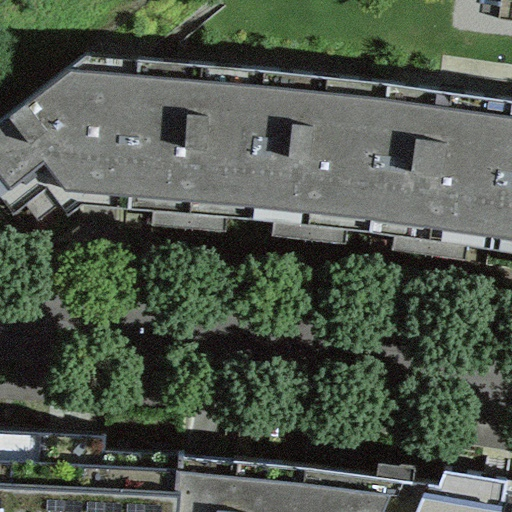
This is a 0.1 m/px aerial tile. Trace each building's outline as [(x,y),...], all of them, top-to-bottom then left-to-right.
[(0,116),(0,192),(4,198),(13,209),(49,181),(52,178),(54,175),(55,171),(55,169),(81,171),(79,199),(127,203),(138,54),(86,50),(0,116)] [(511,97),(389,78),(138,54),(127,203),(371,226),(411,232),(511,247),(511,97)] [(0,511),(176,511),(182,450),(184,450),(184,447),(182,447),(178,447),(178,448),(105,444),(106,429),(67,427),(0,423),(0,511)] [(412,511),(427,477),(317,464),(184,450),(182,450),(176,511),(412,511)] [(511,511),(511,490),(427,477),(412,511),(511,511)]
